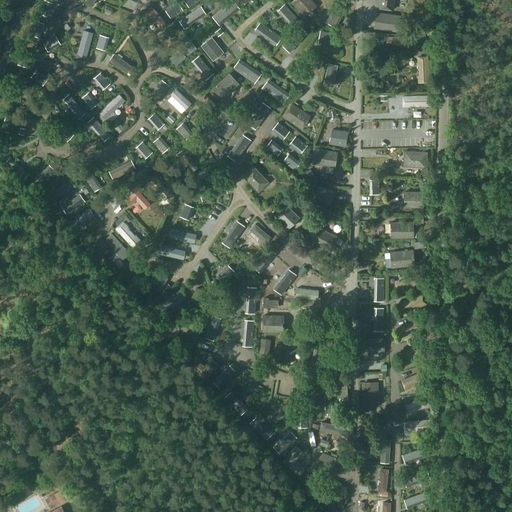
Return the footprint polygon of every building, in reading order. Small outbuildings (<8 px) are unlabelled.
[(310,0),(292,0),(291,1),(305,16),(315,6),(310,0)] [(394,0),(378,0),(377,7),(393,9),(394,0)] [(43,1),(37,14),(45,18),(51,4),(43,1)] [(177,2),(165,10),(171,18),(182,10),(177,2)] [(234,2),(214,18),(220,25),(239,8),(234,2)] [(285,4),(278,10),(292,26),(299,19),(285,4)] [(337,5),(328,23),(336,27),(345,9),(337,5)] [(201,6),(180,21),(185,28),(206,14),(201,6)] [(153,7),(146,13),(159,27),(166,22),(153,7)] [(397,31),(399,17),(377,14),(375,28),(397,31)] [(261,22),(256,30),(277,45),(282,38),(261,22)] [(32,24),(27,37),(34,41),(40,28),(32,24)] [(301,27),(286,43),(293,49),(307,33),(301,27)] [(84,31),(77,55),(87,57),(94,33),(84,31)] [(321,31),(319,43),(340,46),(342,35),(321,31)] [(100,35),(97,47),(105,50),(109,37),(100,35)] [(56,36),(44,43),(48,51),(60,44),(56,36)] [(386,37),(385,46),(408,49),(409,39),(386,37)] [(212,38),(202,46),(213,60),(223,52),(212,38)] [(175,65),(196,48),(190,41),(170,58),(175,65)] [(22,51),(18,65),(26,67),(30,53),(22,51)] [(115,54),(110,60),(128,73),(133,67),(115,54)] [(311,55),(307,64),(319,69),(323,61),(311,55)] [(429,83),(428,56),(417,57),(417,64),(419,64),(419,76),(417,76),(418,83),(429,83)] [(199,57),(192,62),(206,79),(213,73),(199,57)] [(240,59),(235,66),(256,81),(261,74),(240,59)] [(328,64),(324,85),(333,87),(338,66),(328,64)] [(37,70),(32,77),(43,86),(48,79),(37,70)] [(101,73),(94,78),(103,89),(110,84),(101,73)] [(222,100),(239,84),(229,73),(212,89),(222,100)] [(269,79),(264,86),(285,101),(290,94),(269,79)] [(162,80),(148,99),(156,104),(169,86),(162,80)] [(15,82),(13,103),(21,104),(22,97),(23,89),(23,85),(24,84),(15,82)] [(176,90),(171,95),(172,96),(186,109),(192,104),(176,90)] [(89,92),(82,98),(91,109),(98,103),(89,92)] [(120,94),(100,113),(106,119),(114,112),(126,101),(120,94)] [(70,95),(63,100),(79,119),(85,113),(70,95)] [(429,95),(402,96),(403,107),(410,107),(410,106),(421,105),(421,107),(429,106),(429,95)] [(263,103),(248,124),(256,130),(271,108),(263,103)] [(289,103),(281,114),(300,127),(308,116),(289,103)] [(7,112),(5,121),(21,126),(24,117),(7,112)] [(155,113),(148,119),(157,129),(164,124),(155,113)] [(95,117),(88,123),(104,141),(111,135),(95,117)] [(183,123),(176,129),(186,139),(192,134),(183,123)] [(279,123),(273,130),(284,139),(290,131),(279,123)] [(63,125),(57,131),(67,141),(73,135),(63,125)] [(333,129),(331,143),(346,146),(349,132),(333,129)] [(0,130),(0,131),(0,155),(1,156),(9,133),(0,130)] [(243,135),(228,156),(235,162),(250,141),(243,135)] [(160,136),(153,142),(163,153),(169,147),(160,136)] [(296,137),(290,144),(301,153),(307,146),(296,137)] [(272,140),(266,148),(277,156),(283,149),(272,140)] [(143,142),(136,148),(146,158),(152,153),(143,142)] [(183,149),(175,155),(189,174),(197,168),(183,149)] [(315,149),(313,163),(336,167),(339,152),(315,149)] [(403,150),(402,166),(424,168),(426,152),(403,150)] [(289,154),(284,161),(295,170),(300,163),(289,154)] [(10,158),(5,164),(22,180),(28,174),(10,158)] [(131,161),(109,172),(113,179),(135,169),(131,161)] [(250,165),(241,174),(257,191),(267,182),(250,165)] [(49,166),(33,183),(39,189),(55,171),(49,166)] [(88,167),(81,172),(94,192),(101,187),(88,167)] [(146,181),(163,200),(172,193),(167,187),(166,188),(154,174),(146,181)] [(369,180),(369,195),(379,195),(379,180),(369,180)] [(70,181),(50,194),(55,201),(75,188),(70,181)] [(223,185),(199,193),(202,201),(226,193),(223,185)] [(334,193),(319,187),(314,199),(330,205),(334,193)] [(126,200),(130,205),(136,200),(143,209),(149,204),(137,190),(126,200)] [(404,192),(404,206),(424,206),(424,192),(404,192)] [(80,195),(62,208),(67,215),(85,202),(80,195)] [(282,203),(273,212),(290,229),(299,220),(282,203)] [(185,204),(180,217),(189,220),(193,207),(185,204)] [(89,208),(69,222),(74,229),(94,215),(89,208)] [(237,221),(222,243),(229,248),(244,226),(237,221)] [(132,248),(140,241),(123,222),(116,229),(132,248)] [(412,223),(391,224),(391,238),(412,238),(412,223)] [(255,224),(249,230),(266,244),(271,238),(255,224)] [(318,226),(311,240),(333,251),(339,237),(318,226)] [(171,229),(169,238),(189,242),(191,233),(171,229)] [(129,253),(111,234),(105,240),(122,259),(129,253)] [(160,245),(158,254),(178,259),(180,250),(160,245)] [(414,249),(390,252),(392,268),(416,265),(414,249)] [(264,251),(251,266),(257,271),(270,257),(264,251)] [(228,265),(212,282),(218,288),(234,272),(228,265)] [(291,266),(277,285),(283,290),(298,271),(291,266)] [(150,267),(139,284),(147,290),(153,280),(162,286),(167,278),(150,267)] [(419,273),(395,283),(399,293),(406,290),(406,289),(416,285),(417,286),(423,283),(419,273)] [(375,279),(374,301),(383,301),(384,279),(375,279)] [(194,287),(189,297),(192,305),(202,310),(207,299),(204,292),(194,287)] [(248,287),(245,313),(254,314),(256,288),(248,287)] [(296,288),(295,297),(317,299),(318,291),(296,288)] [(422,294),(397,305),(402,315),(409,312),(408,311),(419,306),(419,308),(427,304),(422,294)] [(277,309),(278,303),(278,300),(268,300),(268,298),(263,298),(263,308),(277,309)] [(180,301),(159,311),(162,318),(183,308),(180,301)] [(374,309),(374,331),(383,332),(383,309),(374,309)] [(261,315),(260,330),(283,331),(283,316),(261,315)] [(212,316),(205,338),(214,340),(220,319),(212,316)] [(422,317),(397,328),(401,338),(408,335),(407,334),(418,330),(418,331),(426,328),(422,317)] [(245,321),(243,346),(251,347),(254,321),(245,321)] [(191,342),(194,324),(181,322),(179,340),(191,342)] [(333,324),(312,325),(312,335),(333,334),(333,324)] [(384,338),(367,339),(368,352),(384,352),(384,338)] [(261,340),(259,360),(268,361),(271,341),(261,340)] [(291,341),(283,360),(291,363),(299,344),(291,341)] [(424,342),(398,353),(402,363),(410,360),(409,359),(419,355),(420,356),(428,353),(424,342)] [(315,349),(309,369),(318,372),(324,352),(315,349)] [(196,357),(189,364),(204,379),(219,364),(212,358),(205,365),(196,357)] [(229,365),(213,382),(219,388),(235,372),(229,365)] [(407,367),(397,370),(399,378),(409,376),(407,367)] [(426,370),(401,380),(405,390),(412,387),(412,386),(422,383),(430,380),(426,370)] [(346,376),(336,377),(337,398),(347,397),(346,376)] [(378,381),(363,382),(364,406),(379,405),(378,381)] [(324,387),(315,388),(316,409),(325,408),(324,387)] [(231,392),(225,398),(241,414),(247,408),(231,392)] [(427,395),(402,405),(407,415),(413,413),(413,411),(423,407),(424,409),(431,406),(427,395)] [(307,404),(298,404),(298,428),(307,428),(307,404)] [(256,418),(250,424),(266,440),(273,434),(256,418)] [(322,422),(320,431),(341,435),(343,427),(322,422)] [(430,431),(429,422),(404,423),(405,432),(430,431)] [(290,431),(273,447),(279,454),(297,438),(290,431)] [(382,441),(381,463),(389,464),(391,441),(382,441)] [(296,461),(303,452),(295,446),(282,462),(299,475),(305,468),(296,461)] [(426,447),(402,455),(405,464),(429,456),(426,447)] [(323,453),(321,460),(343,469),(345,462),(323,453)] [(380,469),(378,490),(387,491),(389,470),(380,469)] [(427,470),(403,478),(406,487),(430,479),(427,470)] [(322,479),(312,491),(326,503),(336,491),(322,479)] [(59,492),(47,498),(52,508),(64,501),(59,492)] [(427,492),(404,500),(407,509),(430,500),(427,492)]
